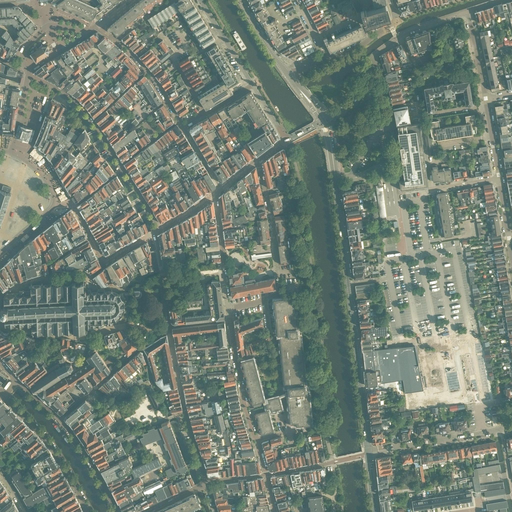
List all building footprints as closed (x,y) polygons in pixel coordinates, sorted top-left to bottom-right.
[(41,0),(42,1),(46,0),(54,0),(60,0),(62,1),(57,4),(58,6),(91,22),(92,19),(94,20),(97,15),(102,11),(103,13),(110,8),(112,6),(121,0),(41,0)] [(141,0),(136,4),(137,4),(107,29),(107,30),(117,37),(146,12),(162,0),(141,0)] [(178,0),(179,1),(175,3),(180,11),(181,12),(183,12),(184,14),(185,13),(187,16),(185,18),(187,21),(189,19),(191,22),(188,24),(190,27),(192,25),(194,28),(192,29),(194,32),(196,31),(198,34),(196,35),(197,38),(200,37),(201,40),(199,41),(201,44),(203,43),(205,46),(203,47),(203,48),(215,40),(214,37),(212,35),(210,32),(209,29),(206,26),(205,23),(203,20),(201,17),(199,14),(198,12),(190,0),(178,0)] [(262,0),(259,0),(250,5),(252,9),(254,13),(264,8),(266,7),(262,0)] [(288,0),(281,4),(278,5),(280,9),(283,7),(291,3),(289,0),(288,0)] [(319,0),(306,6),(307,9),(321,3),(322,2),(321,0),(319,0)] [(376,7),(377,10),(369,12),(367,7),(361,10),(362,14),(366,26),(391,18),(387,7),(386,7),(385,4),(384,0),(373,0),(375,7),(376,7)] [(417,0),(413,1),(416,11),(423,9),(420,0),(417,0)] [(420,0),(423,9),(429,7),(427,0),(420,0)] [(413,1),(407,3),(408,5),(409,8),(410,7),(411,12),(416,11),(413,1)] [(180,11),(175,3),(175,2),(171,5),(176,13),(180,11)] [(283,7),(280,9),(282,12),(285,10),(293,6),(291,3),(283,7)] [(321,3),(307,9),(309,12),(322,6),(321,3)] [(399,8),(398,8),(400,15),(410,12),(411,12),(410,7),(409,8),(408,5),(407,3),(403,5),(402,5),(402,6),(400,6),(401,7),(399,8)] [(502,4),(493,7),(495,17),(500,15),(501,20),(505,19),(503,13),(504,12),(502,4)] [(176,13),(171,5),(167,7),(172,15),(176,13)] [(322,6),(309,12),(310,15),(320,10),(323,9),(322,6)] [(17,7),(0,7),(0,24),(11,24),(14,27),(15,27),(19,30),(16,33),(19,36),(17,37),(16,38),(13,41),(19,44),(20,42),(21,41),(23,40),(37,27),(30,19),(17,7)] [(172,15),(167,7),(163,10),(168,18),(172,16),(172,15)] [(496,21),(495,17),(493,7),(488,8),(490,14),(491,18),(492,22),(496,21)] [(264,8),(254,13),(275,46),(285,41),(277,28),(278,28),(277,27),(274,29),(274,28),(273,26),(275,24),(275,25),(276,24),(275,24),(278,22),(278,21),(277,20),(276,20),(275,19),(274,18),(272,20),(264,8)] [(294,9),(286,14),(288,17),(290,20),(298,16),(296,13),(294,9)] [(484,9),(479,11),(482,20),(484,20),(486,24),(487,27),(489,26),(488,23),(487,23),(484,9)] [(168,18),(163,10),(159,12),(165,20),(168,18)] [(320,10),(310,15),(312,18),(322,14),(320,10)] [(164,20),(165,20),(159,12),(156,15),(161,23),(164,20)] [(322,14),(312,18),(314,22),(326,16),(324,13),(322,14)] [(161,23),(156,15),(152,17),(157,25),(161,23)] [(326,16),(314,22),(316,25),(326,20),(325,18),(327,17),(326,16)] [(157,25),(152,17),(148,20),(153,28),(157,25)] [(326,20),(316,25),(318,29),(330,23),(330,22),(329,22),(328,21),(327,20),(326,20)] [(330,23),(318,29),(320,33),(330,28),(329,25),(331,24),(330,23)] [(303,26),(295,31),(296,33),(295,33),(296,35),(305,30),(303,26)] [(326,37),(323,39),(329,51),(331,50),(331,51),(332,51),(333,51),(334,51),(336,50),(366,36),(365,34),(362,27),(361,26),(335,38),(334,36),(333,34),(331,35),(332,37),(333,37),(332,39),(331,40),(328,41),(326,37)] [(122,39),(122,40),(125,43),(133,37),(134,37),(137,35),(134,30),(131,32),(122,39)] [(232,33),(243,52),(248,49),(237,30),(232,33)] [(295,45),(288,48),(290,51),(296,47),(296,48),(299,46),(300,45),(309,41),(310,40),(305,30),(296,35),(291,38),(293,42),(295,45)] [(406,37),(406,38),(406,39),(405,39),(411,55),(431,47),(429,30),(426,31),(425,30),(422,31),(423,33),(418,34),(418,33),(415,34),(415,35),(409,37),(409,36),(406,37)] [(6,31),(1,36),(6,40),(3,44),(9,48),(13,41),(9,36),(6,31)] [(140,38),(129,47),(132,50),(140,44),(146,39),(153,34),(155,33),(153,31),(152,32),(151,31),(148,34),(145,36),(144,35),(140,38)] [(94,34),(90,37),(96,43),(97,44),(104,37),(102,35),(101,34),(97,32),(94,34)] [(133,37),(125,43),(129,47),(140,38),(139,38),(139,37),(137,35),(134,37),(133,37)] [(157,36),(153,39),(156,45),(158,43),(161,41),(157,36)] [(460,37),(460,36),(453,38),(456,48),(463,46),(462,42),(463,41),(461,36),(460,37)] [(90,37),(85,40),(91,49),(97,44),(96,43),(90,37)] [(104,37),(97,44),(105,53),(115,44),(105,37),(104,37)] [(285,41),(275,46),(278,51),(285,46),(293,42),(291,38),(285,41)] [(140,44),(132,50),(135,53),(144,47),(144,46),(146,45),(145,43),(147,41),(146,39),(140,44)] [(85,40),(82,42),(88,51),(91,49),(85,40)] [(161,41),(158,43),(158,44),(161,47),(162,48),(161,49),(159,50),(163,55),(164,54),(170,50),(166,45),(165,43),(163,40),(162,40),(161,41)] [(309,41),(300,45),(305,55),(306,58),(315,54),(314,51),(316,50),(313,45),(310,40),(309,41)] [(8,50),(4,58),(4,59),(4,58),(6,59),(6,60),(10,61),(11,59),(14,52),(14,53),(17,47),(19,44),(13,41),(9,48),(8,50)] [(82,42),(79,44),(85,53),(88,51),(82,42)] [(144,47),(135,53),(136,54),(139,57),(150,49),(149,49),(148,47),(151,45),(150,43),(144,47)] [(2,46),(0,50),(0,56),(4,58),(8,50),(9,48),(3,44),(2,46)] [(79,44),(77,45),(83,55),(85,53),(79,44)] [(105,53),(104,54),(105,53),(107,56),(106,56),(107,57),(104,60),(108,63),(115,56),(122,50),(115,44),(105,53)] [(31,54),(33,58),(34,59),(37,62),(44,58),(45,58),(45,57),(48,55),(48,56),(49,55),(48,55),(50,51),(51,51),(51,50),(50,50),(48,47),(47,47),(48,46),(47,45),(47,46),(43,46),(42,46),(41,46),(42,47),(39,49),(39,48),(38,49),(31,54)] [(77,45),(73,48),(78,56),(77,57),(78,58),(79,59),(82,56),(83,55),(77,45)] [(207,51),(205,52),(207,56),(209,55),(219,71),(218,71),(221,75),(226,83),(225,83),(200,98),(201,98),(199,99),(206,109),(242,87),(238,81),(239,81),(218,47),(217,45),(210,48),(211,49),(207,51)] [(400,45),(394,48),(400,60),(400,59),(405,57),(404,55),(402,51),(403,50),(401,45),(400,45)] [(281,53),(288,58),(289,58),(298,53),(299,54),(303,52),(299,46),(296,48),(296,47),(290,51),(288,48),(281,53)] [(159,59),(148,67),(148,68),(151,71),(162,63),(171,55),(172,53),(174,52),(171,48),(170,50),(164,54),(163,55),(161,57),(159,59)] [(70,49),(62,54),(66,62),(67,62),(70,65),(74,69),(78,65),(79,66),(86,61),(82,56),(79,59),(77,61),(70,49)] [(150,49),(139,57),(148,67),(159,59),(150,49)] [(392,49),(389,51),(393,63),(393,64),(395,64),(394,60),(397,59),(395,55),(392,49)] [(108,63),(105,65),(109,69),(112,65),(115,63),(117,66),(121,62),(121,63),(122,62),(128,56),(122,50),(115,56),(108,63)] [(389,51),(385,53),(389,67),(391,66),(390,64),(393,63),(389,51)] [(380,56),(379,57),(380,59),(383,66),(385,74),(388,73),(391,72),(390,70),(390,69),(389,67),(385,53),(380,56)] [(56,68),(44,78),(58,86),(58,85),(67,77),(72,73),(74,75),(81,69),(82,69),(79,66),(78,65),(74,69),(70,65),(67,62),(66,62),(62,54),(54,59),(59,66),(56,68)] [(123,62),(122,63),(125,66),(126,65),(128,67),(130,68),(131,69),(135,65),(128,57),(128,56),(122,62),(123,62)] [(188,57),(179,63),(181,67),(190,61),(188,57)] [(54,59),(51,61),(54,65),(54,66),(55,66),(56,68),(59,66),(54,59)] [(51,61),(45,64),(49,69),(54,65),(51,61)] [(190,61),(181,67),(184,70),(193,65),(190,61)] [(42,67),(34,73),(44,78),(56,68),(55,66),(54,66),(54,65),(49,69),(45,64),(42,67)] [(135,65),(131,69),(136,74),(138,77),(142,74),(140,71),(135,65)] [(193,65),(184,70),(186,74),(195,69),(193,65)] [(7,66),(6,74),(9,75),(8,76),(15,77),(15,76),(15,75),(16,72),(17,70),(7,66)] [(159,66),(152,72),(156,76),(161,72),(163,71),(159,66)] [(161,72),(156,76),(159,81),(171,72),(167,67),(163,71),(161,72)] [(74,84),(67,91),(72,94),(83,84),(88,80),(96,73),(92,68),(86,72),(85,74),(83,75),(82,76),(74,84)] [(130,68),(127,70),(129,72),(129,73),(134,79),(135,78),(136,79),(138,77),(136,74),(131,69),(130,68)] [(58,85),(58,86),(62,88),(73,78),(75,76),(79,72),(82,76),(83,75),(85,74),(81,70),(81,69),(74,75),(72,73),(67,77),(58,85)] [(195,69),(186,74),(189,78),(198,73),(195,69)] [(73,78),(62,88),(67,91),(74,84),(82,76),(79,72),(75,76),(73,78)] [(128,72),(124,75),(132,83),(135,80),(134,79),(129,73),(128,72)] [(171,72),(159,81),(161,83),(171,76),(172,75),(171,73),(171,72)] [(83,84),(72,94),(76,98),(95,80),(99,77),(96,73),(88,80),(83,84)] [(198,73),(189,78),(191,82),(200,77),(198,73)] [(124,75),(121,78),(123,80),(128,86),(132,83),(124,75)] [(175,90),(168,95),(171,100),(180,94),(181,96),(182,96),(189,91),(185,84),(180,75),(177,76),(178,77),(177,78),(178,81),(179,82),(180,84),(181,86),(178,88),(175,90)] [(144,76),(137,82),(140,85),(147,79),(144,76)] [(171,76),(161,83),(161,84),(163,87),(171,82),(170,80),(173,78),(172,77),(171,76)] [(95,80),(76,98),(80,101),(92,91),(95,88),(103,80),(99,77),(95,80)] [(200,77),(191,82),(193,86),(202,81),(200,77)] [(394,81),(387,82),(388,87),(399,84),(399,82),(402,82),(402,81),(408,80),(408,78),(403,79),(394,81)] [(147,79),(140,85),(142,89),(150,84),(148,80),(147,80),(147,79)] [(123,80),(120,83),(125,89),(128,86),(123,80)] [(116,85),(115,86),(119,91),(120,90),(122,92),(125,89),(120,83),(118,81),(115,84),(116,85)] [(171,82),(163,87),(166,91),(176,84),(179,82),(178,81),(175,82),(172,85),(170,83),(171,82)] [(202,81),(193,86),(196,90),(198,89),(199,89),(205,85),(202,81)] [(440,86),(430,87),(424,88),(428,112),(434,111),(432,96),(441,94),(442,99),(455,97),(454,92),(463,90),(466,106),(472,105),(468,81),(462,82),(453,84),(453,83),(449,83),(443,84),(440,85),(440,86)] [(150,84),(142,89),(145,92),(152,88),(150,84)] [(176,84),(166,91),(168,95),(175,90),(178,88),(176,84)] [(92,91),(80,101),(84,105),(105,87),(103,85),(98,88),(99,89),(99,90),(98,91),(95,88),(92,91)] [(5,86),(2,104),(16,106),(19,90),(19,89),(19,88),(16,88),(16,89),(9,88),(9,86),(5,86)] [(113,87),(109,90),(117,97),(120,94),(118,92),(119,91),(115,86),(113,88),(113,87)] [(84,105),(87,109),(88,110),(97,102),(100,99),(102,97),(105,94),(107,92),(108,90),(105,87),(84,105)] [(131,87),(129,89),(135,95),(137,93),(131,87)] [(152,88),(145,92),(147,96),(155,91),(152,88)] [(108,90),(107,92),(114,100),(117,98),(117,97),(109,90),(109,89),(109,90),(108,90)] [(129,89),(125,93),(132,100),(136,97),(135,95),(129,89)] [(155,91),(147,96),(149,100),(157,95),(155,91)] [(181,96),(172,102),(175,106),(186,99),(191,95),(189,91),(182,96),(181,96)] [(238,100),(226,107),(235,122),(241,118),(239,115),(247,111),(257,127),(265,122),(269,120),(269,119),(251,91),(241,98),(240,99),(239,99),(239,100),(238,100)] [(107,92),(105,94),(112,102),(114,100),(107,92)] [(401,93),(390,95),(391,101),(402,98),(401,95),(404,94),(404,92),(401,93)] [(125,93),(122,96),(130,103),(132,100),(125,93)] [(105,94),(102,97),(110,104),(112,102),(105,94)] [(180,94),(171,100),(172,102),(181,96),(180,94)] [(157,95),(149,100),(152,104),(159,99),(157,95)] [(175,106),(174,107),(177,111),(189,103),(193,99),(191,95),(186,99),(175,106)] [(122,96),(119,99),(128,107),(128,108),(131,105),(130,103),(122,96)] [(102,97),(100,99),(101,100),(100,100),(107,107),(110,104),(102,97)] [(100,99),(97,102),(100,105),(104,110),(107,107),(100,100),(101,100),(100,99)] [(119,99),(117,101),(124,108),(125,110),(128,107),(119,99)] [(159,99),(152,104),(154,107),(162,103),(159,99),(160,99),(159,99)] [(189,103),(177,111),(179,115),(180,116),(188,110),(188,109),(192,106),(196,104),(194,101),(193,99),(189,103)] [(51,101),(46,116),(53,119),(55,119),(62,106),(51,101)] [(117,101),(115,103),(122,110),(124,108),(117,101)] [(97,102),(88,110),(90,113),(100,105),(97,102)] [(115,103),(113,105),(120,112),(122,110),(115,103)] [(2,108),(0,134),(10,135),(11,135),(11,134),(12,134),(13,129),(16,106),(2,104),(2,108)] [(100,105),(90,113),(94,118),(104,110),(100,105)] [(113,105),(110,107),(114,111),(117,114),(120,112),(113,105)] [(163,105),(156,111),(158,115),(160,114),(166,109),(163,105)] [(62,106),(55,119),(59,121),(62,114),(65,107),(62,106)] [(395,118),(396,126),(410,123),(409,115),(408,116),(408,114),(408,113),(407,106),(393,109),(394,116),(395,116),(395,118)] [(226,107),(217,112),(230,132),(233,130),(234,129),(238,127),(235,122),(226,107)] [(160,114),(158,115),(159,116),(161,115),(162,117),(168,113),(166,109),(160,114)] [(103,114),(95,120),(99,124),(106,118),(107,120),(113,115),(114,117),(117,114),(114,111),(111,113),(110,114),(107,111),(106,111),(103,114)] [(162,121),(160,122),(161,124),(163,123),(170,117),(168,113),(162,117),(164,120),(162,121)] [(216,113),(209,117),(222,138),(229,134),(216,113)] [(44,150),(44,151),(47,155),(53,144),(59,132),(67,117),(62,114),(59,121),(58,123),(56,126),(52,133),(50,139),(48,142),(44,150)] [(114,117),(101,127),(103,131),(104,132),(108,128),(110,130),(113,127),(115,126),(117,128),(120,126),(122,124),(123,125),(123,124),(124,123),(127,120),(123,115),(119,118),(120,117),(120,116),(120,115),(119,114),(118,114),(117,114),(114,117)] [(99,124),(101,127),(114,117),(113,115),(107,120),(106,118),(99,124)] [(477,129),(474,115),(465,116),(466,122),(464,123),(464,125),(442,128),(441,126),(439,126),(438,120),(429,122),(431,136),(432,136),(433,140),(437,139),(437,140),(473,135),(472,134),(476,133),(476,129),(477,129)] [(35,143),(35,144),(44,151),(44,150),(48,142),(50,139),(52,133),(56,126),(58,123),(59,121),(55,119),(53,119),(45,116),(41,128),(37,140),(36,140),(37,140),(35,143)] [(170,117),(163,123),(165,126),(172,120),(170,117)] [(197,123),(188,129),(208,162),(217,155),(215,152),(214,153),(212,149),(211,149),(201,132),(204,130),(204,129),(206,127),(208,129),(213,126),(212,124),(208,118),(202,121),(200,122),(197,123)] [(155,122),(161,130),(162,132),(166,129),(161,124),(160,122),(158,120),(155,122)] [(172,120),(165,126),(166,129),(174,123),(172,120)] [(269,120),(265,122),(275,141),(280,138),(274,128),(269,120)] [(257,127),(256,127),(258,129),(262,127),(265,132),(264,132),(272,143),(275,141),(265,122),(257,127)] [(428,186),(420,130),(420,123),(419,123),(419,124),(398,127),(398,133),(397,133),(398,138),(398,139),(397,139),(397,140),(397,141),(397,142),(398,142),(399,142),(404,180),(399,180),(400,190),(412,189),(413,191),(423,190),(423,189),(422,189),(422,187),(428,186)] [(25,126),(21,125),(21,127),(20,131),(19,132),(19,134),(18,136),(18,137),(21,138),(21,139),(25,140),(28,141),(29,139),(30,137),(30,136),(30,135),(31,134),(32,130),(32,129),(29,128),(29,127),(25,126)] [(108,128),(104,132),(107,137),(117,128),(115,126),(113,127),(110,130),(108,128)] [(117,128),(107,137),(109,140),(122,130),(122,129),(120,126),(117,128)] [(234,129),(233,130),(234,131),(236,135),(241,141),(252,158),(256,155),(248,143),(243,135),(241,132),(238,127),(234,129)] [(53,144),(47,155),(50,159),(53,155),(60,145),(61,146),(63,143),(64,142),(68,144),(74,133),(76,131),(71,128),(71,129),(70,129),(69,131),(65,136),(62,134),(64,130),(61,128),(59,132),(53,144)] [(122,130),(109,140),(111,143),(116,139),(118,137),(118,136),(124,131),(128,128),(127,128),(123,131),(122,130)] [(172,128),(168,131),(175,140),(178,137),(177,135),(172,129),(172,128)] [(126,135),(113,146),(116,151),(129,141),(130,140),(131,139),(133,142),(135,141),(136,140),(135,139),(138,137),(134,129),(128,134),(126,135)] [(79,136),(74,143),(82,149),(90,140),(89,137),(87,135),(87,133),(86,133),(85,130),(81,134),(79,136)] [(142,131),(140,132),(148,143),(151,141),(150,141),(149,139),(143,131),(143,130),(142,130),(142,131)] [(116,139),(111,143),(113,146),(126,135),(128,134),(126,135),(124,131),(118,136),(118,137),(116,139)] [(168,131),(165,134),(170,141),(171,140),(173,142),(175,140),(168,131)] [(234,131),(229,133),(231,136),(233,139),(238,146),(238,147),(240,150),(248,161),(252,158),(241,141),(236,135),(234,131)] [(140,132),(138,134),(140,139),(139,139),(140,140),(144,146),(148,143),(140,132)] [(264,132),(248,143),(256,155),(272,143),(264,132)] [(165,134),(162,136),(168,143),(169,145),(171,144),(169,141),(170,141),(165,134)] [(177,142),(172,145),(173,146),(174,147),(174,146),(186,138),(183,134),(183,135),(179,138),(176,141),(177,142)] [(430,134),(425,135),(428,156),(433,155),(430,134)] [(162,136),(160,138),(165,145),(167,148),(168,146),(166,144),(168,143),(162,136)] [(138,137),(135,139),(136,140),(137,141),(141,148),(144,146),(140,140),(139,139),(138,137)] [(174,146),(174,147),(176,150),(180,147),(188,141),(186,138),(174,146)] [(67,146),(54,165),(56,168),(68,151),(72,146),(73,145),(72,145),(74,141),(71,139),(68,144),(67,146)] [(134,146),(119,156),(122,162),(130,156),(139,150),(133,142),(131,139),(130,140),(132,144),(134,146)] [(129,141),(116,151),(116,152),(119,156),(134,146),(132,144),(130,140),(129,141)] [(157,140),(154,142),(159,149),(161,148),(162,149),(161,149),(163,151),(165,150),(157,140)] [(219,149),(215,152),(217,155),(218,156),(222,154),(221,153),(225,151),(226,154),(228,156),(228,155),(228,156),(228,155),(229,155),(231,158),(230,156),(228,152),(225,147),(224,147),(221,141),(221,140),(220,140),(215,143),(219,149)] [(173,146),(163,153),(169,162),(178,156),(178,155),(185,151),(191,147),(188,141),(180,147),(176,150),(174,147),(173,146)] [(53,155),(50,159),(51,160),(54,165),(67,146),(68,144),(64,142),(63,143),(61,146),(60,145),(53,155)] [(228,142),(224,145),(230,153),(231,152),(232,155),(230,156),(231,158),(239,168),(242,166),(232,151),(233,151),(234,149),(235,149),(233,146),(231,148),(228,143),(228,142)] [(148,147),(145,149),(150,156),(153,153),(152,152),(150,149),(149,147),(148,147)] [(235,149),(234,149),(237,153),(245,163),(248,161),(240,150),(238,147),(235,149)] [(156,152),(154,154),(157,158),(160,156),(160,155),(162,153),(159,149),(156,152)] [(233,151),(232,151),(242,166),(245,163),(237,153),(234,149),(233,151)] [(283,149),(280,151),(282,157),(281,157),(283,162),(279,164),(280,167),(282,167),(282,165),(287,164),(284,150),(283,149)] [(68,151),(56,168),(60,176),(76,157),(68,151)] [(178,156),(169,162),(171,165),(172,167),(175,168),(177,171),(183,168),(184,170),(188,168),(194,164),(200,161),(200,160),(198,157),(196,154),(194,151),(187,155),(184,157),(180,159),(178,156)] [(280,151),(274,155),(277,160),(279,164),(283,162),(281,157),(282,157),(280,151)] [(76,157),(60,176),(64,182),(80,164),(82,160),(83,159),(84,158),(79,153),(76,157)] [(135,156),(124,165),(127,169),(135,164),(136,165),(138,164),(139,164),(139,163),(140,162),(142,161),(145,160),(141,155),(140,153),(135,156)] [(71,181),(66,186),(68,191),(73,186),(74,187),(80,181),(93,167),(96,163),(98,162),(102,158),(99,154),(92,160),(89,163),(88,163),(86,166),(71,181)] [(208,162),(207,162),(210,165),(215,162),(215,163),(220,160),(219,158),(218,156),(217,155),(208,162)] [(228,156),(224,157),(234,172),(239,168),(231,158),(229,155),(228,155),(228,156),(228,155),(228,156)] [(274,155),(270,158),(274,175),(274,176),(276,176),(276,178),(281,177),(280,175),(284,174),(282,167),(280,167),(279,164),(277,160),(274,155)] [(157,158),(153,161),(154,162),(153,163),(155,166),(157,169),(165,163),(160,156),(157,158)] [(221,157),(219,158),(220,160),(222,162),(230,175),(234,172),(224,157),(223,156),(221,157)] [(138,167),(129,172),(133,177),(143,170),(147,175),(150,173),(152,171),(151,169),(155,166),(153,163),(154,162),(153,161),(150,157),(146,161),(145,160),(142,161),(140,162),(139,163),(139,164),(139,165),(138,167)] [(80,164),(64,182),(66,186),(71,181),(86,166),(88,163),(87,162),(83,159),(82,160),(80,164)] [(215,162),(210,165),(213,170),(220,166),(227,178),(230,175),(222,162),(220,160),(215,163),(215,162)] [(271,176),(267,160),(261,164),(265,179),(265,180),(267,188),(276,186),(274,181),(272,181),(271,179),(271,176)] [(101,165),(99,167),(100,168),(108,178),(111,175),(106,168),(105,168),(105,167),(105,166),(106,166),(108,164),(106,161),(101,165)] [(200,161),(194,164),(196,168),(197,169),(203,165),(202,164),(200,161)] [(73,186),(68,191),(71,195),(76,190),(83,184),(84,185),(88,181),(91,179),(94,176),(93,175),(94,171),(101,164),(99,163),(98,162),(96,163),(93,167),(80,181),(74,187),(73,186)] [(147,175),(136,182),(139,187),(150,179),(151,181),(155,178),(156,179),(158,178),(160,176),(161,175),(166,171),(167,172),(171,170),(170,169),(167,163),(166,163),(165,163),(157,169),(155,166),(151,169),(152,171),(150,173),(147,175)] [(105,167),(105,168),(106,168),(111,175),(114,173),(108,164),(106,166),(105,166),(105,167)] [(135,164),(127,169),(129,172),(138,166),(136,165),(135,164)] [(189,169),(188,169),(188,171),(192,177),(198,173),(199,175),(202,173),(203,176),(208,173),(206,169),(203,165),(197,169),(196,168),(194,164),(188,168),(189,169)] [(437,165),(430,166),(433,182),(439,181),(439,183),(452,181),(452,178),(450,169),(438,171),(437,165)] [(472,170),(469,170),(471,178),(476,177),(491,174),(490,170),(483,171),(475,172),(474,165),(471,166),(472,170)] [(220,166),(213,170),(221,183),(227,178),(220,166)] [(256,167),(250,172),(251,172),(253,182),(253,183),(253,184),(252,184),(252,185),(259,184),(256,167)] [(100,168),(96,172),(96,173),(104,182),(108,178),(100,168)] [(133,177),(136,182),(147,175),(143,170),(133,177)] [(175,171),(168,175),(173,183),(174,185),(175,186),(182,182),(175,171)] [(184,172),(179,175),(182,180),(183,183),(186,181),(188,184),(191,182),(200,198),(204,195),(192,177),(188,171),(184,173),(184,172)] [(96,174),(94,176),(101,185),(104,182),(96,173),(95,174),(96,174)] [(198,173),(192,177),(204,195),(209,191),(199,175),(198,173)] [(202,173),(199,175),(209,191),(212,189),(203,176),(202,173)] [(208,173),(203,176),(212,189),(215,187),(215,186),(208,173)] [(94,176),(91,179),(98,187),(101,185),(94,176)] [(117,176),(113,179),(120,189),(123,187),(117,176)] [(150,179),(139,187),(141,190),(149,184),(152,182),(155,180),(156,179),(155,178),(151,181),(150,179)] [(91,179),(88,181),(95,189),(98,187),(91,179)] [(113,179),(110,182),(116,191),(117,191),(120,189),(113,179)] [(237,183),(241,192),(244,198),(250,196),(248,192),(247,189),(246,187),(242,179),(237,183)] [(88,181),(84,185),(86,188),(90,192),(90,193),(95,189),(88,181)] [(155,186),(152,188),(154,192),(157,190),(157,191),(160,188),(164,186),(165,185),(162,181),(161,182),(158,184),(155,186)] [(186,181),(183,183),(188,190),(188,191),(191,196),(194,202),(197,200),(200,198),(191,182),(188,184),(186,181)] [(378,186),(375,186),(380,218),(380,221),(386,220),(386,218),(387,218),(383,188),(382,188),(381,182),(381,181),(380,181),(379,181),(378,181),(378,182),(378,183),(378,186)] [(110,182),(106,184),(113,194),(114,195),(116,194),(118,193),(117,191),(116,191),(110,182)] [(182,182),(175,186),(176,188),(177,189),(178,191),(188,207),(192,204),(194,202),(191,196),(188,191),(188,190),(187,191),(185,188),(184,185),(182,182)] [(237,183),(233,186),(238,201),(241,205),(241,206),(246,203),(244,198),(241,192),(237,183)] [(366,183),(342,187),(343,193),(356,190),(362,189),(367,188),(366,183)] [(76,190),(71,195),(75,203),(81,198),(82,198),(90,192),(86,188),(84,185),(83,184),(76,190)] [(106,184),(103,187),(110,196),(113,194),(106,184)] [(149,184),(141,190),(143,194),(147,191),(152,188),(149,184)] [(251,185),(249,186),(246,187),(247,189),(248,192),(252,190),(256,204),(264,203),(259,184),(252,185),(251,186),(251,185)] [(0,227),(1,226),(1,225),(2,221),(3,219),(4,216),(4,215),(5,211),(6,209),(8,204),(8,203),(10,198),(10,196),(11,194),(10,193),(10,192),(11,191),(11,190),(11,189),(12,188),(11,188),(7,186),(4,185),(3,185),(3,186),(2,187),(2,188),(2,190),(1,190),(0,189),(0,227)] [(43,185),(40,186),(39,189),(42,193),(44,194),(47,193),(48,190),(46,186),(43,185)] [(172,189),(170,190),(181,211),(188,207),(178,191),(177,189),(176,188),(175,186),(174,185),(170,187),(172,189)] [(233,186),(228,190),(232,203),(233,207),(235,206),(241,205),(238,201),(233,186)] [(103,187),(100,189),(106,199),(110,196),(103,187)] [(100,189),(97,192),(102,198),(103,200),(103,201),(106,199),(100,189)] [(166,190),(164,191),(166,196),(170,202),(172,206),(176,214),(181,211),(170,190),(168,191),(167,189),(166,190)] [(151,194),(145,198),(148,202),(154,198),(157,196),(159,194),(157,191),(157,190),(154,192),(151,194)] [(228,190),(224,193),(226,209),(231,208),(232,208),(231,204),(231,203),(232,203),(228,190)] [(97,192),(94,194),(101,203),(104,201),(103,201),(103,200),(102,198),(97,192)] [(154,198),(148,202),(150,206),(165,196),(162,192),(159,194),(157,196),(154,198)] [(221,212),(222,219),(232,217),(233,220),(240,223),(245,222),(250,221),(246,213),(244,211),(238,213),(237,208),(234,209),(235,210),(232,211),(231,208),(226,209),(224,193),(219,197),(221,212)] [(362,194),(343,198),(344,202),(357,200),(358,200),(358,197),(364,196),(363,193),(362,194)] [(437,204),(437,205),(448,203),(446,193),(436,194),(437,200),(436,200),(436,204),(437,204)] [(94,194),(92,196),(97,204),(99,206),(100,206),(102,204),(101,203),(94,194)] [(92,196),(88,199),(90,202),(95,209),(99,206),(97,204),(92,196)] [(165,196),(150,206),(154,212),(170,202),(166,196),(165,196)] [(244,198),(246,203),(248,207),(247,207),(248,208),(249,211),(246,213),(250,221),(255,219),(254,217),(253,213),(258,212),(258,213),(265,211),(264,207),(265,207),(264,203),(256,204),(252,206),(251,201),(250,196),(244,198)] [(271,203),(271,205),(281,202),(281,199),(282,198),(281,196),(279,196),(279,198),(270,200),(271,202),(270,202),(271,203)] [(127,197),(117,203),(119,207),(120,208),(121,210),(124,209),(130,204),(131,203),(127,197)] [(82,203),(78,206),(80,210),(90,202),(88,199),(82,203)] [(357,200),(344,202),(345,207),(359,204),(362,203),(362,204),(363,203),(362,199),(358,200),(357,200)] [(90,202),(80,210),(82,213),(84,217),(95,209),(90,202)] [(93,218),(87,222),(91,227),(110,215),(111,214),(119,209),(120,208),(119,207),(117,203),(116,202),(114,203),(108,207),(107,208),(106,209),(101,212),(99,214),(93,218)] [(170,202),(154,212),(156,216),(162,213),(165,211),(164,210),(169,207),(169,208),(172,206),(170,202)] [(198,213),(199,226),(201,239),(204,238),(209,238),(209,234),(209,232),(208,229),(216,227),(216,223),(215,218),(213,202),(208,206),(210,223),(207,224),(207,221),(206,218),(205,208),(202,210),(198,213)] [(95,209),(84,217),(87,221),(93,217),(93,218),(99,214),(99,213),(101,212),(106,209),(107,208),(108,207),(105,203),(102,204),(100,206),(99,206),(95,209)] [(439,214),(439,216),(450,214),(448,203),(437,205),(438,210),(437,211),(438,214),(439,214)] [(119,209),(111,214),(114,219),(123,213),(124,213),(123,214),(127,219),(128,218),(136,212),(135,210),(132,207),(130,204),(124,209),(121,210),(120,208),(119,209)] [(282,207),(273,209),(273,211),(273,212),(274,214),(283,212),(282,208),(284,208),(283,205),(282,205),(281,205),(282,207)] [(169,207),(164,210),(165,211),(169,219),(172,216),(169,210),(170,209),(169,208),(169,207)] [(31,221),(33,221),(37,218),(37,215),(35,213),(32,212),(29,216),(29,219),(31,221)] [(123,213),(114,219),(118,225),(127,219),(123,214),(124,213),(123,213)] [(138,213),(130,218),(133,222),(135,221),(137,219),(140,218),(140,217),(141,217),(138,213)] [(162,213),(156,216),(160,223),(166,220),(162,213)] [(203,248),(206,247),(211,246),(210,242),(205,243),(201,241),(201,239),(199,226),(198,213),(193,216),(194,227),(195,230),(194,230),(196,239),(199,262),(206,261),(205,254),(203,254),(203,248)] [(65,214),(61,217),(69,232),(67,233),(68,234),(70,237),(72,235),(71,234),(72,233),(70,232),(72,231),(72,229),(73,228),(73,227),(71,224),(69,221),(65,214)] [(110,215),(91,227),(94,233),(107,224),(108,223),(109,224),(112,222),(113,224),(115,227),(118,225),(114,219),(111,214),(110,215)] [(440,221),(441,226),(452,225),(450,214),(439,216),(440,218),(438,218),(439,221),(440,221)] [(195,239),(196,239),(194,230),(195,230),(194,227),(193,216),(187,219),(190,232),(193,232),(193,235),(191,235),(191,238),(184,239),(184,240),(185,245),(196,244),(195,239)] [(59,218),(57,220),(64,234),(65,234),(72,247),(74,245),(71,239),(70,237),(68,234),(67,233),(69,232),(61,217),(59,218)] [(222,219),(222,224),(231,221),(231,223),(232,223),(233,224),(233,226),(235,226),(235,227),(236,227),(241,227),(240,223),(233,220),(232,217),(222,219)] [(361,217),(346,220),(347,223),(347,225),(348,229),(366,226),(363,227),(361,220),(361,218),(361,217)] [(130,218),(121,223),(123,227),(129,224),(133,222),(130,218)] [(191,238),(191,235),(190,232),(187,219),(179,223),(183,239),(184,239),(191,238)] [(57,220),(53,223),(63,242),(65,241),(69,249),(72,247),(65,234),(64,234),(57,220)] [(133,222),(129,224),(136,238),(141,235),(137,227),(138,227),(137,225),(140,224),(139,222),(136,223),(135,221),(133,222)] [(107,224),(94,233),(95,236),(111,226),(112,226),(111,225),(113,224),(112,222),(109,224),(110,225),(108,226),(107,224)] [(53,223),(48,227),(63,253),(69,249),(65,241),(63,242),(53,223)] [(121,223),(115,227),(118,232),(119,231),(120,233),(126,244),(131,241),(123,227),(121,223)] [(129,224),(123,227),(131,241),(136,238),(129,224)] [(452,225),(441,226),(441,228),(440,228),(441,232),(442,232),(443,237),(453,236),(452,225)] [(111,226),(95,236),(96,238),(105,234),(110,230),(113,228),(114,227),(113,226),(112,226),(111,226)] [(348,229),(349,242),(360,240),(359,235),(363,235),(363,232),(366,232),(366,226),(348,229)] [(48,227),(44,231),(51,242),(51,243),(53,242),(55,246),(59,255),(63,253),(48,227)] [(72,231),(70,232),(72,233),(73,236),(74,236),(83,231),(81,227),(73,232),(72,231)] [(209,238),(218,236),(217,232),(216,227),(208,229),(209,232),(209,234),(209,238)] [(105,235),(97,239),(99,243),(116,233),(117,233),(114,228),(112,230),(110,232),(105,235)] [(171,228),(164,232),(168,249),(174,248),(174,247),(174,245),(174,244),(172,245),(171,239),(173,239),(171,228)] [(225,239),(232,238),(234,238),(234,239),(236,240),(240,242),(245,241),(243,228),(234,229),(223,231),(225,239)] [(489,236),(487,236),(500,234),(499,228),(491,229),(492,232),(489,233),(489,236)] [(44,231),(40,234),(47,247),(48,249),(52,247),(55,246),(53,242),(51,243),(51,242),(44,231)] [(73,236),(72,237),(74,241),(85,234),(83,231),(74,236),(73,236)] [(158,235),(161,249),(165,248),(165,250),(168,249),(164,232),(158,235)] [(116,233),(99,243),(101,248),(106,245),(112,242),(116,239),(116,238),(117,238),(116,237),(118,236),(117,234),(116,233)] [(116,239),(112,242),(116,249),(119,247),(120,247),(121,247),(126,244),(120,233),(117,234),(118,236),(116,237),(117,238),(116,238),(116,239)] [(40,234),(35,237),(35,238),(42,250),(42,253),(44,253),(49,251),(48,249),(47,247),(40,234)] [(85,234),(74,241),(76,244),(87,238),(85,234)] [(35,238),(32,240),(36,250),(38,258),(42,258),(42,263),(46,262),(44,253),(42,253),(42,250),(35,238)] [(32,240),(28,243),(35,265),(40,264),(42,274),(44,274),(42,263),(42,258),(38,258),(36,250),(32,240)] [(361,241),(350,242),(350,250),(363,248),(363,246),(368,246),(367,240),(364,240),(361,241)] [(79,247),(78,248),(80,252),(81,252),(84,250),(91,246),(89,242),(88,242),(79,247)] [(112,242),(106,245),(110,252),(115,249),(116,249),(112,242)] [(28,243),(19,251),(20,251),(28,278),(38,275),(42,274),(40,264),(35,265),(28,243)] [(143,244),(140,246),(146,258),(149,264),(149,265),(150,265),(150,272),(151,272),(153,271),(152,265),(151,256),(150,253),(150,252),(150,253),(149,252),(147,253),(143,244)] [(106,245),(101,248),(104,254),(106,255),(110,252),(106,245)] [(52,247),(48,249),(49,251),(52,255),(54,259),(59,255),(55,246),(52,247)] [(70,266),(66,268),(67,271),(72,270),(83,268),(83,267),(84,266),(84,265),(86,262),(90,259),(90,260),(91,259),(95,256),(91,246),(84,250),(81,252),(80,252),(78,248),(74,250),(71,252),(77,260),(69,264),(70,266)] [(140,246),(135,249),(143,267),(139,269),(141,273),(142,275),(143,274),(145,273),(146,274),(147,274),(146,270),(145,271),(143,268),(144,268),(144,266),(149,264),(146,258),(140,246)] [(186,264),(183,248),(180,248),(178,248),(178,249),(178,250),(175,251),(175,253),(176,257),(177,265),(186,264)] [(129,253),(136,265),(137,268),(139,272),(139,271),(140,273),(141,273),(139,269),(143,267),(135,249),(129,253)] [(361,249),(351,251),(352,260),(356,259),(362,258),(364,258),(364,254),(363,250),(361,250),(361,249)] [(20,251),(15,255),(23,280),(28,278),(20,251)] [(49,251),(44,253),(46,262),(46,263),(54,259),(52,255),(49,251)] [(71,252),(64,257),(69,264),(77,260),(71,252)] [(129,253),(126,255),(136,273),(139,272),(137,268),(136,265),(129,253)] [(15,255),(11,259),(19,282),(23,280),(15,255)] [(125,255),(122,257),(131,273),(132,275),(133,276),(136,274),(136,273),(126,255),(125,255)] [(84,266),(83,267),(83,268),(85,270),(87,268),(92,265),(91,263),(97,259),(95,256),(91,259),(90,260),(90,259),(86,262),(84,265),(84,266)] [(64,257),(61,259),(66,268),(70,266),(69,264),(64,257)] [(122,257),(117,260),(129,282),(132,278),(131,276),(132,275),(131,273),(122,257)] [(176,257),(170,258),(162,259),(163,267),(177,265),(176,257)] [(11,259),(8,262),(18,282),(19,282),(11,259)] [(61,259),(57,261),(62,271),(67,271),(66,268),(61,259)] [(87,268),(85,270),(90,274),(101,267),(97,259),(91,263),(92,265),(87,268)] [(117,260),(111,264),(120,280),(122,284),(128,284),(129,282),(117,260)] [(57,261),(51,265),(53,272),(62,271),(57,261)] [(8,262),(4,266),(13,284),(18,282),(8,262)] [(353,266),(353,274),(366,272),(372,271),(376,271),(376,270),(375,263),(369,264),(353,266)] [(111,264),(107,267),(113,285),(122,284),(120,280),(111,264)] [(4,266),(1,269),(11,286),(13,284),(4,266)] [(107,267),(103,270),(107,280),(108,282),(109,285),(113,285),(107,267)] [(1,269),(0,269),(0,274),(8,287),(11,286),(1,269)] [(103,270),(100,273),(107,283),(106,283),(107,285),(108,285),(109,285),(108,282),(107,280),(103,270)] [(242,272),(229,274),(231,287),(230,287),(232,297),(276,290),(274,278),(274,276),(269,277),(262,278),(263,281),(255,282),(255,279),(245,281),(246,284),(244,284),(242,272)] [(107,283),(100,273),(94,277),(101,286),(104,286),(107,285),(106,283),(107,283)] [(0,274),(0,285),(3,290),(4,290),(8,287),(0,274)] [(29,330),(31,330),(31,332),(31,333),(32,333),(34,333),(35,333),(35,334),(43,334),(43,335),(44,335),(44,334),(53,333),(53,335),(54,335),(54,333),(63,333),(63,334),(65,334),(64,333),(72,332),(74,332),(74,334),(75,334),(75,332),(83,332),(85,331),(85,333),(86,333),(86,331),(90,331),(90,332),(91,332),(91,331),(91,330),(90,327),(92,327),(92,328),(93,328),(93,327),(97,327),(97,328),(98,328),(98,327),(102,327),(103,327),(103,326),(106,326),(113,325),(112,322),(113,322),(113,321),(116,319),(120,317),(121,319),(122,318),(121,317),(124,311),(125,311),(126,311),(126,310),(125,309),(124,302),(126,302),(126,300),(124,301),(122,298),(123,298),(124,298),(124,296),(132,295),(132,296),(133,296),(133,297),(134,297),(140,297),(141,295),(142,295),(142,292),(141,292),(140,291),(140,290),(134,290),(134,291),(133,292),(132,292),(132,293),(124,293),(121,293),(121,294),(120,293),(119,294),(112,292),(112,290),(111,290),(111,292),(105,292),(105,290),(104,290),(104,289),(97,290),(97,291),(97,292),(91,293),(91,291),(90,291),(90,289),(86,289),(86,284),(86,283),(84,283),(84,281),(83,281),(83,283),(81,283),(74,284),(73,281),(72,281),(72,284),(70,284),(63,284),(63,282),(62,282),(62,284),(53,285),(53,283),(52,283),(52,285),(43,285),(43,283),(41,283),(42,285),(36,285),(32,286),(32,284),(31,284),(31,286),(30,286),(28,286),(28,287),(30,287),(30,291),(24,291),(24,290),(19,291),(19,293),(6,294),(6,296),(5,296),(5,295),(4,295),(5,296),(4,296),(4,297),(3,297),(3,298),(4,298),(4,306),(3,306),(3,307),(5,307),(5,308),(2,308),(1,307),(1,308),(1,309),(2,314),(1,315),(2,315),(2,318),(5,318),(5,325),(4,325),(4,326),(5,326),(6,327),(6,326),(16,326),(16,327),(17,327),(17,326),(24,325),(24,326),(27,326),(27,329),(29,330)] [(211,314),(185,317),(186,323),(199,322),(212,320),(216,320),(224,319),(223,311),(220,289),(221,289),(220,281),(212,281),(212,284),(207,284),(211,314)] [(355,286),(356,293),(368,292),(368,293),(376,292),(374,284),(355,286)] [(185,297),(186,304),(203,303),(202,296),(185,297)] [(283,299),(274,300),(277,335),(276,336),(274,336),(275,338),(280,338),(285,388),(289,388),(289,392),(285,392),(285,395),(286,395),(288,394),(291,423),(296,423),(296,426),(302,425),(312,424),(308,388),(305,389),(305,386),(306,386),(301,336),(298,336),(297,329),(298,329),(295,301),(290,301),(289,298),(283,299)] [(176,308),(169,308),(171,317),(178,316),(178,318),(181,318),(181,313),(183,313),(182,307),(177,307),(176,307),(176,308)] [(178,316),(171,317),(171,319),(171,320),(171,322),(173,324),(175,325),(177,324),(186,323),(185,317),(181,318),(178,318),(178,316)] [(239,319),(234,320),(234,327),(235,335),(237,350),(239,357),(245,354),(245,355),(248,354),(250,354),(254,353),(252,343),(248,345),(249,350),(247,350),(246,346),(244,347),(243,342),(243,339),(242,335),(242,334),(263,326),(261,319),(261,318),(256,320),(255,320),(241,325),(241,324),(239,325),(239,319)] [(221,347),(227,346),(225,329),(225,322),(217,323),(218,330),(217,330),(217,333),(216,333),(217,341),(218,340),(218,343),(220,343),(221,347)] [(181,334),(217,330),(218,330),(217,323),(172,328),(175,342),(183,342),(183,341),(182,341),(181,334)] [(362,336),(361,336),(362,341),(371,340),(373,340),(376,340),(375,336),(387,335),(386,326),(374,327),(371,327),(371,330),(365,330),(362,330),(362,336)] [(118,338),(119,340),(120,342),(123,339),(123,338),(119,331),(115,333),(117,338),(118,338)] [(105,339),(107,345),(108,345),(109,347),(112,346),(111,344),(112,343),(117,342),(115,336),(114,333),(109,334),(104,336),(105,338),(105,339)] [(0,339),(0,343),(11,339),(12,335),(8,334),(6,337),(0,339)] [(172,389),(177,387),(175,375),(167,335),(161,337),(144,349),(148,356),(147,356),(152,372),(154,379),(157,384),(162,389),(163,391),(170,389),(172,389)] [(21,339),(25,347),(29,344),(35,340),(26,336),(24,337),(23,337),(21,339)] [(126,342),(121,345),(121,346),(126,354),(127,355),(135,348),(136,347),(132,342),(131,342),(127,337),(124,339),(126,342)] [(252,343),(254,346),(266,340),(265,337),(252,343)] [(0,343),(0,349),(13,343),(12,340),(11,339),(0,343)] [(59,345),(61,352),(68,350),(67,346),(70,345),(72,345),(73,343),(72,343),(72,342),(70,342),(70,339),(65,339),(61,339),(61,342),(59,342),(59,344),(59,345)] [(0,349),(0,354),(19,345),(17,341),(13,343),(0,349)] [(188,341),(189,350),(191,350),(216,347),(220,347),(220,343),(218,343),(216,343),(211,344),(202,345),(193,346),(192,341),(188,341)] [(0,354),(2,358),(13,352),(20,348),(19,345),(0,354)] [(363,351),(363,352),(365,371),(370,370),(370,371),(375,370),(379,370),(381,383),(403,380),(405,393),(423,390),(418,363),(417,360),(415,346),(405,347),(392,348),(388,349),(387,349),(379,350),(374,350),(372,351),(363,351)] [(47,403),(50,405),(58,397),(61,395),(58,392),(66,387),(67,390),(77,383),(85,377),(88,375),(95,385),(101,379),(106,375),(110,371),(108,368),(93,347),(88,352),(86,357),(87,358),(86,359),(90,363),(88,365),(87,365),(86,366),(84,367),(82,369),(81,369),(80,370),(79,370),(79,371),(77,372),(76,372),(75,374),(74,374),(72,375),(71,376),(70,377),(69,378),(67,379),(66,379),(66,378),(58,383),(57,381),(47,388),(38,394),(39,395),(43,399),(47,403)] [(5,361),(14,370),(29,358),(30,357),(24,350),(15,355),(5,361)] [(140,351),(135,356),(139,361),(140,362),(140,361),(142,364),(143,363),(144,365),(146,364),(142,355),(142,354),(140,351)] [(2,358),(5,361),(15,355),(13,352),(2,358)] [(42,352),(39,354),(31,360),(31,361),(34,363),(35,362),(42,357),(40,355),(41,354),(43,353),(42,352)] [(59,365),(66,363),(63,356),(56,358),(58,364),(59,365)] [(135,356),(132,359),(139,367),(140,366),(139,365),(142,364),(140,361),(140,362),(139,361),(135,356)] [(19,375),(24,380),(25,379),(42,365),(45,364),(43,360),(42,357),(35,362),(34,363),(19,375)] [(14,370),(16,373),(31,361),(31,360),(29,358),(14,370)] [(267,408),(270,407),(272,414),(283,411),(279,396),(264,400),(254,358),(241,361),(242,365),(241,365),(242,369),(243,369),(245,376),(243,376),(244,380),(246,379),(247,386),(246,387),(247,391),(248,390),(250,397),(249,398),(250,401),(251,401),(252,404),(253,404),(254,408),(262,406),(261,402),(263,402),(264,407),(265,409),(266,408),(267,408)] [(132,359),(128,362),(136,372),(138,374),(140,373),(137,369),(139,367),(132,359)] [(16,373),(19,375),(34,363),(31,361),(16,373)] [(226,369),(226,371),(230,370),(230,368),(229,361),(203,363),(204,368),(226,366),(226,369)] [(125,365),(132,374),(135,372),(135,373),(136,372),(128,362),(125,365)] [(24,380),(30,386),(31,385),(56,369),(57,369),(60,368),(59,367),(59,365),(58,364),(53,366),(47,370),(46,369),(48,367),(45,364),(42,365),(25,379),(24,380)] [(34,390),(38,394),(47,388),(57,381),(60,379),(61,378),(61,377),(63,376),(64,377),(65,376),(66,377),(67,376),(67,375),(68,375),(67,374),(70,373),(71,373),(71,372),(73,369),(74,369),(73,368),(71,365),(71,364),(70,365),(67,364),(66,364),(66,365),(63,366),(63,365),(62,366),(63,366),(60,368),(60,367),(59,367),(60,368),(57,369),(56,369),(31,385),(30,386),(34,390)] [(125,365),(122,367),(139,390),(142,387),(142,386),(139,384),(137,381),(132,374),(131,373),(125,365)] [(180,371),(181,375),(190,374),(190,372),(194,371),(194,370),(197,370),(196,368),(194,369),(193,366),(192,367),(192,365),(179,366),(180,371)] [(122,367),(118,371),(128,385),(129,385),(135,393),(139,390),(122,367)] [(226,374),(228,381),(235,380),(233,373),(231,373),(230,370),(226,371),(226,374)] [(370,370),(365,371),(366,379),(366,384),(367,386),(380,384),(379,370),(370,371),(370,370)] [(118,371),(113,375),(117,379),(118,381),(124,389),(124,388),(126,390),(128,389),(126,387),(128,385),(118,371)] [(113,375),(110,378),(120,391),(124,389),(118,381),(117,379),(113,375)] [(85,377),(77,383),(85,393),(92,387),(85,377)] [(110,378),(106,382),(115,394),(120,391),(110,378)] [(147,389),(156,409),(161,406),(151,385),(148,380),(143,382),(140,384),(139,384),(142,386),(142,387),(143,389),(144,391),(147,389)] [(225,388),(230,387),(236,386),(235,380),(228,381),(224,382),(225,388)] [(401,381),(395,382),(397,397),(403,396),(401,381)] [(505,390),(503,390),(504,394),(505,394),(506,398),(511,396),(511,388),(511,387),(511,386),(511,381),(509,381),(510,387),(504,388),(505,390)] [(106,382),(102,385),(108,391),(111,394),(113,392),(115,394),(106,382)] [(385,383),(367,386),(367,392),(381,390),(381,391),(383,390),(386,390),(385,383)] [(99,389),(106,394),(110,396),(111,394),(108,391),(102,385),(99,389)] [(164,393),(165,397),(169,396),(178,394),(177,389),(171,390),(169,391),(164,393)] [(58,397),(50,405),(55,410),(58,412),(60,414),(65,410),(67,408),(76,402),(73,398),(66,390),(63,393),(61,395),(58,397)] [(78,407),(83,412),(91,405),(85,400),(78,407)] [(212,401),(209,402),(207,402),(209,414),(209,416),(214,415),(216,423),(214,423),(215,429),(213,429),(213,435),(214,434),(215,434),(223,433),(227,432),(227,430),(226,430),(222,414),(221,414),(219,401),(214,401),(212,401)] [(0,430),(18,416),(10,408),(3,402),(0,404),(0,430)] [(209,414),(207,402),(187,406),(188,411),(198,410),(198,409),(201,409),(201,414),(203,414),(203,415),(209,414)] [(72,426),(74,429),(87,418),(91,415),(92,414),(89,411),(93,407),(92,407),(91,405),(83,412),(82,413),(83,414),(81,416),(82,417),(72,426)] [(69,423),(72,426),(82,417),(81,416),(83,414),(82,413),(83,412),(78,407),(64,418),(69,423)] [(257,421),(259,428),(257,428),(258,432),(260,431),(261,435),(274,432),(268,410),(255,413),(256,417),(255,417),(256,421),(257,421)] [(78,434),(86,428),(95,422),(92,418),(97,415),(95,412),(92,414),(91,415),(87,418),(74,429),(78,434)] [(106,414),(100,419),(105,426),(107,425),(108,426),(116,421),(113,416),(110,412),(106,415),(106,414)] [(2,431),(4,434),(21,420),(18,416),(0,430),(0,432),(0,433),(2,431)] [(465,417),(459,418),(460,421),(461,430),(465,429),(467,428),(466,420),(465,417)] [(0,442),(3,446),(6,444),(11,439),(9,437),(11,434),(25,423),(21,420),(4,434),(5,435),(0,438),(0,442)] [(92,424),(88,427),(92,432),(93,432),(97,429),(98,431),(94,434),(94,435),(100,431),(103,437),(110,434),(108,429),(110,427),(109,426),(108,426),(107,425),(105,426),(104,427),(103,427),(101,429),(99,427),(102,426),(103,425),(99,420),(96,421),(95,422),(92,424)] [(175,468),(172,469),(171,468),(165,471),(168,478),(178,474),(188,469),(187,466),(186,464),(171,426),(170,423),(169,421),(161,424),(163,426),(160,427),(160,428),(155,429),(154,428),(145,431),(146,433),(143,434),(144,437),(140,438),(143,445),(163,437),(165,442),(164,443),(167,452),(169,452),(170,455),(169,456),(172,463),(173,463),(175,468)] [(460,421),(451,422),(452,430),(455,430),(457,430),(457,431),(461,430),(460,421)] [(370,424),(371,432),(383,430),(388,429),(387,427),(389,427),(388,422),(382,423),(381,422),(370,424)] [(451,422),(442,424),(443,433),(447,432),(447,431),(449,431),(452,430),(451,422)] [(14,437),(27,426),(25,423),(11,434),(12,435),(14,437)] [(419,427),(417,428),(418,435),(423,434),(423,435),(427,434),(427,433),(428,433),(427,430),(427,429),(427,427),(426,426),(425,426),(424,423),(418,424),(419,427)] [(408,429),(404,430),(406,439),(410,438),(410,436),(411,436),(410,429),(413,428),(412,425),(407,426),(408,429)] [(6,444),(9,448),(11,447),(19,440),(21,438),(23,437),(22,436),(30,429),(27,426),(14,437),(11,439),(6,444)] [(86,428),(78,434),(85,444),(86,446),(103,437),(100,431),(94,435),(94,434),(93,432),(92,432),(88,427),(86,428)] [(27,438),(34,432),(30,429),(22,436),(23,437),(25,436),(27,438)] [(371,432),(372,438),(384,436),(385,436),(384,430),(383,430),(371,432)] [(22,449),(38,436),(34,432),(27,438),(25,439),(23,437),(21,438),(23,440),(21,442),(19,440),(11,447),(14,449),(15,450),(19,446),(22,449)] [(113,439),(116,437),(115,436),(116,435),(115,433),(114,433),(113,432),(110,434),(103,437),(86,446),(89,451),(104,444),(113,439)] [(202,455),(210,453),(219,453),(229,453),(230,453),(230,446),(227,432),(223,433),(225,447),(216,448),(216,447),(200,449),(202,455)] [(92,456),(109,448),(113,445),(120,442),(124,440),(122,435),(116,437),(113,439),(104,444),(89,451),(92,456)] [(24,455),(41,440),(38,436),(22,449),(21,450),(24,455)] [(384,436),(372,438),(373,444),(372,444),(374,445),(374,444),(383,443),(382,439),(384,439),(384,436)] [(270,440),(268,441),(270,446),(272,445),(273,445),(282,442),(281,437),(270,440)] [(198,443),(200,449),(216,447),(223,446),(221,439),(212,441),(198,443)] [(28,459),(28,458),(45,444),(41,440),(24,455),(22,456),(26,461),(28,459)] [(316,440),(311,441),(312,444),(312,446),(313,450),(313,452),(314,456),(315,463),(319,462),(318,456),(317,447),(316,444),(316,440)] [(98,465),(111,459),(113,458),(113,459),(119,456),(125,453),(120,442),(113,445),(114,447),(110,450),(109,449),(108,449),(107,449),(108,450),(107,452),(108,454),(103,456),(95,460),(98,465)] [(31,462),(36,459),(35,457),(47,447),(45,444),(28,458),(31,462)] [(472,446),(471,446),(472,454),(477,453),(478,456),(479,456),(478,453),(477,445),(474,446),(474,445),(472,445),(472,446)] [(293,456),(296,467),(299,466),(303,465),(299,449),(299,446),(291,447),(293,456)] [(464,447),(463,447),(465,456),(468,456),(469,458),(472,457),(470,447),(468,447),(467,447),(466,446),(464,446),(464,447)] [(36,459),(31,462),(32,463),(37,460),(44,456),(51,453),(47,447),(35,457),(36,459)] [(291,447),(288,448),(288,449),(289,449),(290,452),(289,453),(292,467),(296,467),(293,456),(291,447)] [(92,456),(95,460),(103,456),(108,454),(107,452),(108,450),(107,449),(108,449),(109,449),(109,448),(92,456)] [(288,448),(284,448),(284,449),(285,452),(287,451),(288,455),(286,455),(286,456),(288,466),(289,468),(292,467),(289,453),(288,449),(288,448)] [(233,451),(234,459),(243,457),(243,454),(243,450),(233,451)] [(438,452),(440,464),(444,463),(444,461),(446,461),(446,459),(447,459),(446,450),(441,451),(441,450),(438,451),(438,452)] [(53,456),(51,453),(44,456),(37,460),(32,463),(31,464),(34,468),(32,469),(34,471),(35,470),(38,475),(35,477),(38,484),(42,482),(46,479),(44,476),(46,475),(45,473),(49,470),(58,465),(53,456)] [(98,465),(101,471),(116,464),(119,462),(119,461),(127,457),(125,453),(119,456),(113,459),(113,458),(111,459),(98,465)] [(412,454),(413,462),(414,462),(415,466),(414,466),(417,482),(417,483),(419,483),(425,482),(422,467),(422,465),(420,455),(418,455),(418,453),(412,454)] [(273,457),(266,459),(268,463),(271,462),(274,461),(273,458),(275,458),(276,459),(277,458),(278,457),(278,456),(277,455),(277,454),(275,455),(275,456),(274,456),(273,457)] [(250,458),(251,463),(244,464),(246,474),(250,474),(257,473),(254,458),(256,458),(255,456),(250,457),(250,458)] [(101,471),(107,482),(127,472),(131,471),(132,470),(131,469),(132,469),(130,464),(132,463),(129,457),(127,457),(119,461),(119,462),(116,464),(101,471)] [(133,474),(130,475),(132,479),(134,477),(136,477),(140,475),(139,475),(156,467),(162,464),(158,457),(149,461),(132,469),(131,469),(132,470),(131,471),(133,474)] [(246,474),(244,464),(241,464),(241,460),(235,460),(235,466),(236,475),(240,475),(246,474)] [(221,469),(207,471),(209,478),(219,477),(222,477),(221,471),(225,470),(225,468),(226,468),(226,464),(221,465),(221,469)] [(44,476),(46,479),(61,470),(58,465),(49,470),(45,473),(46,475),(44,476)] [(11,476),(18,471),(21,469),(19,466),(13,470),(9,473),(11,476)] [(474,476),(473,477),(475,492),(481,492),(480,486),(478,475),(477,469),(473,469),(474,476)] [(42,482),(44,486),(64,476),(61,470),(46,479),(42,482)] [(311,470),(306,471),(309,483),(310,487),(310,489),(307,490),(308,496),(312,496),(312,497),(315,496),(315,492),(314,486),(313,483),(311,470)] [(18,489),(23,498),(33,493),(19,471),(18,471),(11,476),(10,477),(14,483),(18,489)] [(303,471),(299,472),(302,487),(303,486),(306,497),(308,496),(307,490),(305,484),(303,471)] [(107,482),(109,485),(125,478),(124,477),(125,477),(126,478),(128,476),(127,472),(107,482)] [(299,472),(294,473),(298,488),(298,493),(300,492),(301,497),(303,496),(303,497),(306,497),(303,486),(302,487),(299,472)] [(290,473),(286,474),(289,484),(291,492),(292,495),(295,495),(294,489),(292,484),(290,473)] [(377,476),(378,484),(387,482),(395,482),(395,481),(392,482),(391,474),(393,473),(392,473),(377,475),(377,476)] [(111,489),(116,486),(122,483),(127,481),(130,479),(132,479),(130,475),(128,476),(126,478),(125,477),(124,477),(125,478),(109,485),(111,489)] [(282,475),(276,476),(278,485),(283,484),(284,487),(284,488),(286,488),(285,485),(282,475)] [(33,493),(23,498),(28,506),(29,507),(43,499),(46,504),(52,500),(50,496),(52,495),(57,492),(58,493),(70,486),(64,476),(44,486),(33,493)] [(112,490),(118,503),(141,491),(143,490),(139,484),(143,482),(142,480),(145,479),(145,477),(141,478),(141,479),(141,478),(140,477),(137,478),(131,481),(117,488),(116,486),(111,489),(112,490)] [(263,478),(257,479),(259,494),(263,494),(266,494),(265,489),(266,489),(263,478)] [(163,480),(161,482),(163,487),(163,488),(167,497),(171,495),(173,494),(168,484),(166,479),(164,480),(163,480)] [(246,480),(248,495),(255,495),(253,480),(246,481),(246,480)] [(145,489),(143,490),(146,496),(149,494),(151,493),(155,491),(163,487),(161,482),(160,482),(157,483),(147,488),(145,489)] [(239,482),(227,484),(228,489),(230,489),(232,488),(233,492),(238,492),(238,496),(241,496),(239,482)] [(390,489),(378,490),(379,495),(396,493),(404,492),(404,491),(406,491),(406,492),(407,492),(410,491),(410,492),(414,491),(413,483),(395,486),(391,487),(389,487),(390,489)] [(218,486),(219,486),(219,488),(221,488),(221,490),(223,490),(223,493),(227,493),(227,492),(233,492),(232,488),(230,489),(228,489),(227,484),(218,486)] [(57,492),(52,495),(54,499),(55,499),(72,490),(70,486),(58,493),(57,492)] [(163,487),(155,491),(157,495),(155,496),(158,501),(160,500),(163,499),(167,497),(163,488),(163,487)] [(470,489),(465,490),(465,492),(467,502),(472,501),(471,492),(473,491),(473,489),(470,489)] [(1,502),(9,495),(6,490),(0,495),(0,500),(0,501),(1,502)] [(75,496),(72,490),(55,499),(58,506),(75,496)] [(118,503),(121,508),(133,502),(138,500),(140,499),(145,496),(146,496),(143,490),(141,491),(118,503)] [(151,493),(149,494),(150,497),(153,503),(158,501),(155,496),(157,495),(155,496),(155,495),(153,496),(151,493)] [(146,496),(145,496),(146,499),(149,505),(153,503),(150,497),(149,494),(146,496)] [(155,511),(189,511),(199,508),(198,506),(200,505),(199,502),(200,502),(198,497),(197,498),(195,494),(175,503),(170,505),(155,511)] [(0,510),(12,500),(9,495),(1,502),(0,501),(0,510)] [(258,496),(256,496),(256,499),(257,503),(257,506),(269,505),(268,504),(268,502),(266,495),(258,496)] [(145,496),(140,499),(142,502),(141,502),(144,508),(148,506),(149,505),(146,499),(145,496)] [(308,497),(309,511),(323,511),(322,496),(308,497)] [(64,510),(78,502),(76,497),(62,505),(64,510)] [(7,511),(15,505),(12,500),(0,510),(0,511),(7,511)] [(123,511),(134,506),(135,505),(139,503),(138,500),(133,502),(121,508),(122,511),(123,511)] [(67,511),(70,511),(78,507),(81,506),(78,502),(64,510),(65,511),(66,511),(67,511)] [(139,503),(135,505),(137,511),(144,508),(141,502),(139,503)] [(228,504),(217,505),(219,511),(218,511),(232,511),(232,510),(239,509),(238,503),(228,504)]
